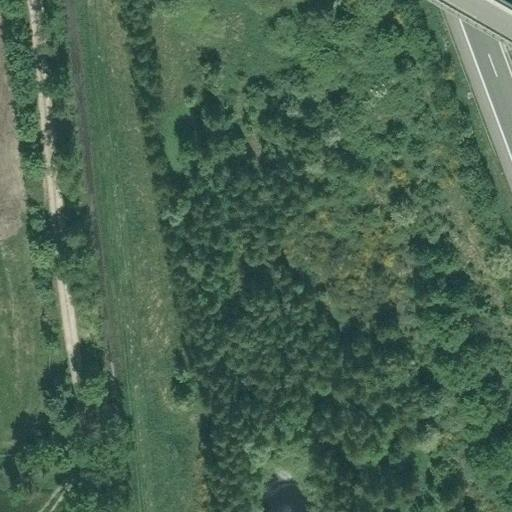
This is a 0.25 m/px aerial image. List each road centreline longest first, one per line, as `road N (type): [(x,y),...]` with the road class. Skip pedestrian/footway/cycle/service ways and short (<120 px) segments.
road 1 (track): [(90,511),(33,0)]
road 2 (motorway): [(469,0),(511,114)]
